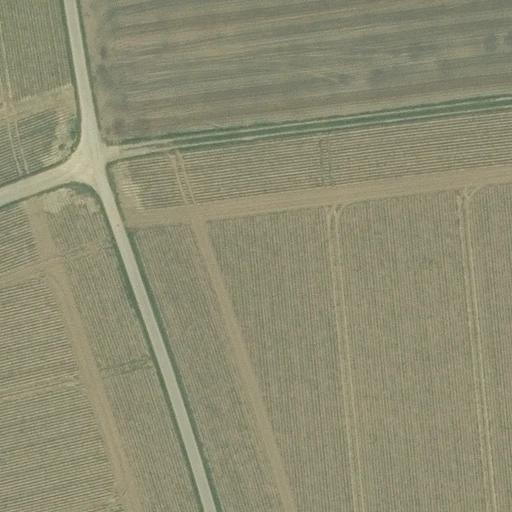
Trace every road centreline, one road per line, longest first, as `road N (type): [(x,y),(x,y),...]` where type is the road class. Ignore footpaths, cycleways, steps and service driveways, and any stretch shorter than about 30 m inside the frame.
road 1 (track): [(210,511),(177,390),(95,157),(63,0)]
road 2 (track): [(95,157),(511,103)]
